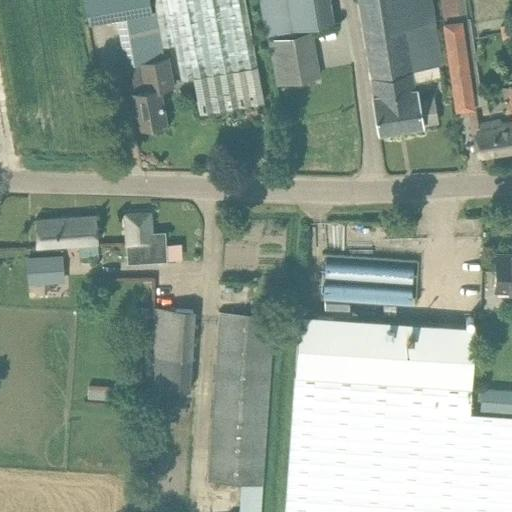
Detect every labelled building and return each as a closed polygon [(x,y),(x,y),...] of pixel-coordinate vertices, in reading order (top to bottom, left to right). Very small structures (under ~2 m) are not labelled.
[(116,18),(116,19),(151,13),(148,0),(84,0),(85,3),(89,22),(116,18)] [(148,0),(151,13),(157,47),(163,46),(175,44),(182,80),(194,78),(200,113),(263,101),(259,82),(244,0),(148,0)] [(429,0),(358,0),(375,93),(372,94),(379,133),(423,125),(438,122),(433,97),(420,99),(417,86),(415,87),(412,68),(440,63),(429,0)] [(442,0),(447,24),(468,20),(464,0),(442,0)] [(125,67),(130,66),(159,61),(157,47),(151,13),(116,19),(125,67)] [(468,20),(447,24),(438,25),(452,115),(469,113),(477,111),(474,93),(479,92),(468,20)] [(306,36),(273,42),(280,77),(312,71),(306,36)] [(163,46),(157,47),(159,61),(130,66),(134,92),(132,93),(138,125),(165,121),(159,89),(174,86),(169,57),(165,58),(163,46)] [(477,111),(469,113),(472,129),(477,129),(482,155),(511,150),(511,86),(505,88),(507,102),(510,101),(511,113),(511,121),(500,124),(499,118),(478,121),(477,111)] [(151,232),(150,211),(124,213),(125,233),(126,261),(152,260),(152,259),(165,258),(164,232),(151,232)] [(98,255),(97,235),(96,215),(35,219),(37,246),(79,243),(80,256),(98,255)] [(511,253),(496,253),(495,290),(511,290),(511,253)] [(27,259),(29,283),(63,280),(62,257),(27,259)] [(411,301),(411,264),(322,262),(322,299),(411,301)] [(189,390),(192,330),(194,310),(154,307),(152,327),(148,387),(189,390)] [(208,481),(240,483),(261,484),(273,315),(220,312),(208,481)] [(299,314),(295,374),(471,386),(475,326),(299,314)] [(511,511),(511,414),(469,412),(471,386),(295,374),(284,511),(511,511)] [(102,386),(102,400),(116,401),(116,387),(102,386)] [(511,390),(481,388),(479,410),(511,412),(511,390)]
